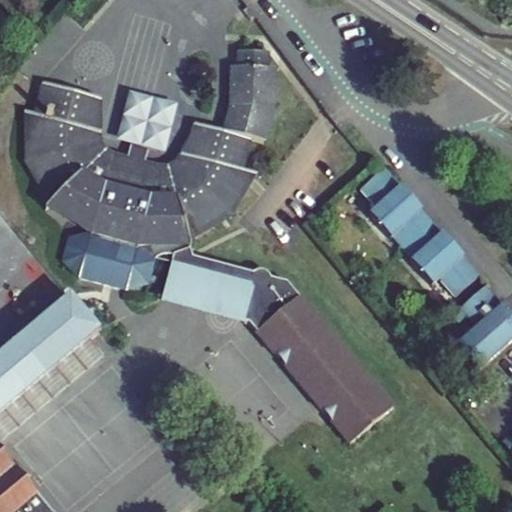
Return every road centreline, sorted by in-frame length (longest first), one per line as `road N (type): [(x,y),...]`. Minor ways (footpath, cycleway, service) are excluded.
road 1 (secondary): [(359,0),(511,105)]
road 2 (secondary): [(511,78),(391,0)]
